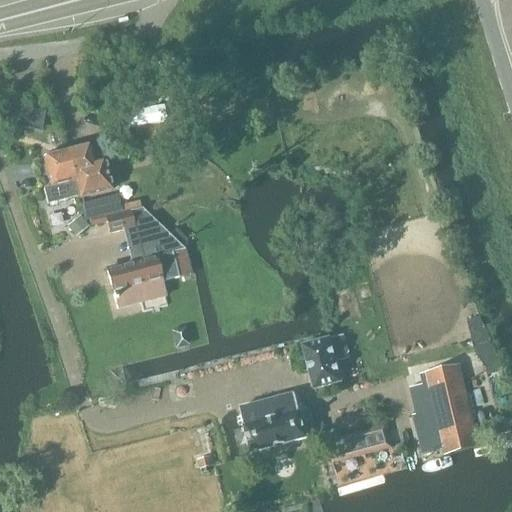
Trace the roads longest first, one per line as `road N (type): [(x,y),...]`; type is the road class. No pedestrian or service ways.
road 1 (residential): [(193,405),(114,426),(81,409),(0,157)]
road 2 (residential): [(0,55),(149,28),(158,0)]
